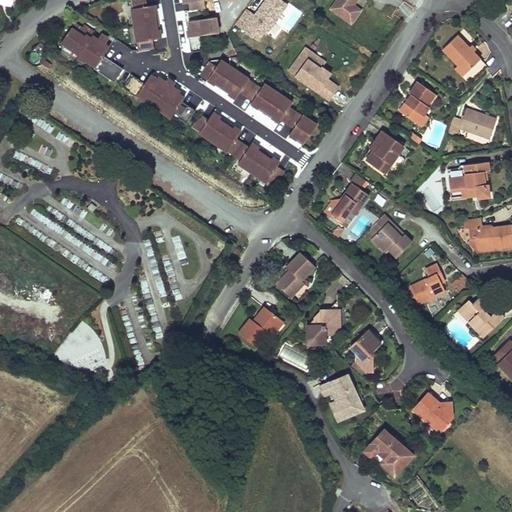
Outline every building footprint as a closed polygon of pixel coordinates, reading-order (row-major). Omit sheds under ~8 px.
[(144,0),(132,0),(129,0),(137,49),(152,47),(151,39),(159,38),(158,31),(156,31),(154,21),(152,12),(155,12),(154,5),(145,6),(144,0)] [(180,0),(181,4),(188,3),(190,11),(205,8),(204,1),(204,0),(228,0),(232,3),(234,0),(180,0)] [(282,0),(262,0),(254,13),(246,8),(235,24),(261,42),(288,3),(282,0)] [(356,0),(337,0),(331,9),(351,23),(361,10),(353,5),(356,0)] [(215,18),(188,22),(189,28),(186,32),(187,38),(217,34),(215,18)] [(81,28),(74,23),(60,43),(77,54),(75,57),(82,62),(83,60),(95,68),(94,70),(113,83),(122,69),(104,57),(110,48),(104,44),(102,46),(97,43),(98,40),(91,35),(81,28)] [(83,25),(81,28),(91,35),(93,32),(83,25)] [(442,49),(458,66),(465,73),(480,59),(473,51),(469,48),(457,35),(442,49)] [(329,78),(333,72),(323,66),(327,60),(304,45),(286,72),(330,100),(340,85),(329,78)] [(263,89),(225,63),(220,69),(217,67),(210,62),(201,75),(208,80),(208,81),(214,85),(215,83),(223,88),(231,93),(229,96),(236,100),(240,93),(253,102),(252,104),(258,108),(260,106),(268,112),(275,116),(274,118),(280,123),(281,121),(294,129),(290,135),(296,139),(296,137),(305,143),(317,126),(291,107),(289,110),(286,108),(290,102),(269,87),(265,94),(261,91),(263,89)] [(462,76),(465,73),(458,66),(455,69),(462,76)] [(146,85),(132,76),(122,89),(136,99),(137,98),(146,104),(145,105),(160,115),(161,114),(171,121),(174,117),(186,126),(196,113),(182,104),(185,100),(178,95),(177,97),(173,95),(174,92),(168,88),(161,83),(160,86),(156,83),(158,81),(152,77),(146,85)] [(170,85),(160,78),(158,81),(156,83),(160,86),(161,83),(168,88),(170,85)] [(437,95),(417,81),(409,93),(411,95),(413,96),(407,105),(405,103),(399,111),(417,124),(424,114),(437,95)] [(178,95),(181,92),(170,85),(168,88),(174,92),(173,95),(177,97),(178,95)] [(265,94),(269,87),(265,85),(263,89),(261,91),(265,94)] [(411,95),(405,103),(407,105),(413,96),(411,95)] [(466,108),(462,120),(453,117),(450,125),(447,133),(457,136),(459,129),(468,132),(466,137),(480,142),(486,142),(487,138),(490,139),(497,119),(466,108)] [(428,117),(424,114),(417,124),(421,127),(428,117)] [(209,122),(202,117),(193,130),(241,163),(242,160),(246,162),(241,169),(263,184),(267,177),(270,179),(268,182),(276,187),(286,173),(278,167),(280,164),(274,160),(273,162),(266,158),(257,152),(258,150),(252,145),(250,149),(237,140),(241,133),(235,129),(233,132),(226,127),(219,121),(220,119),(214,115),(209,122)] [(42,118),(37,122),(47,133),(52,129),(42,118)] [(366,160),(384,173),(404,146),(382,131),(375,141),(378,143),(373,150),(366,160)] [(421,139),(413,133),(410,138),(418,143),(421,139)] [(378,143),(375,141),(370,148),(373,150),(378,143)] [(257,152),(266,158),(267,155),(258,150),(257,152)] [(489,171),(488,162),(464,165),(466,177),(448,179),(450,191),(461,190),(462,198),(471,197),(470,194),(477,193),(477,196),(478,198),(489,197),(487,185),(485,185),(483,172),(486,172),(489,171)] [(448,179),(466,177),(464,165),(461,166),(458,169),(447,170),(448,179)] [(329,215),(346,227),(369,195),(352,183),(340,199),(338,202),(334,203),(335,207),(329,215)] [(340,199),(332,201),(324,212),(329,215),(335,207),(334,203),(338,202),(340,199)] [(390,221),(384,214),(370,228),(376,234),(373,237),(371,238),(386,253),(389,250),(397,258),(412,242),(404,234),(402,237),(388,223),(390,221)] [(511,228),(511,225),(493,228),(493,229),(486,230),(482,227),(481,219),(462,221),(464,230),(473,228),(474,235),(467,242),(474,250),(478,246),(493,244),(493,250),(511,247),(511,228)] [(388,223),(402,237),(404,234),(390,221),(388,223)] [(333,234),(338,238),(344,230),(339,226),(333,234)] [(370,228),(368,231),(373,237),(376,234),(370,228)] [(473,228),(464,230),(465,240),(467,242),(474,235),(473,228)] [(290,298),(304,283),(301,280),(303,278),(315,266),(300,252),(286,267),(289,270),(287,272),(290,274),(288,276),(283,276),(276,284),(290,298)] [(441,272),(437,264),(424,270),(429,278),(409,287),(418,304),(445,291),(441,283),(437,274),(441,272)] [(437,274),(441,283),(445,281),(441,272),(437,274)] [(449,283),(456,294),(471,284),(464,273),(449,283)] [(469,321),(483,337),(504,318),(497,310),(490,316),(486,313),(483,309),(486,305),(478,298),(472,303),(469,299),(460,307),(471,319),(469,321)] [(238,333),(256,346),(267,332),(270,335),(281,320),(264,307),(253,321),(249,318),(238,333)] [(458,310),(469,321),(471,319),(460,307),(458,310)] [(307,326),(307,344),(325,343),(325,334),(333,334),(338,329),(338,311),(320,312),(314,318),(315,325),(307,326)] [(272,337),(284,322),(281,320),(270,335),(272,337)] [(350,346),(356,353),(356,360),(366,371),(373,371),(373,357),(369,357),(369,355),(373,351),(381,343),(367,330),(350,346)] [(491,358),(511,378),(511,343),(509,340),(491,358)] [(303,369),(309,358),(285,344),(279,355),(303,369)] [(362,375),(366,371),(356,360),(351,366),(362,375)] [(330,404),(338,421),(364,410),(348,374),(320,386),(324,396),(328,394),(331,392),(334,391),(338,400),(335,401),(332,403),(330,404)] [(435,422),(443,429),(452,418),(451,402),(439,403),(436,403),(435,400),(428,393),(413,410),(431,425),(435,422)] [(439,432),(443,429),(435,422),(431,425),(439,432)] [(364,451),(372,458),(377,452),(379,450),(386,456),(384,459),(380,463),(394,476),(414,455),(384,429),(364,451)] [(384,459),(386,456),(379,450),(377,452),(384,459)]
